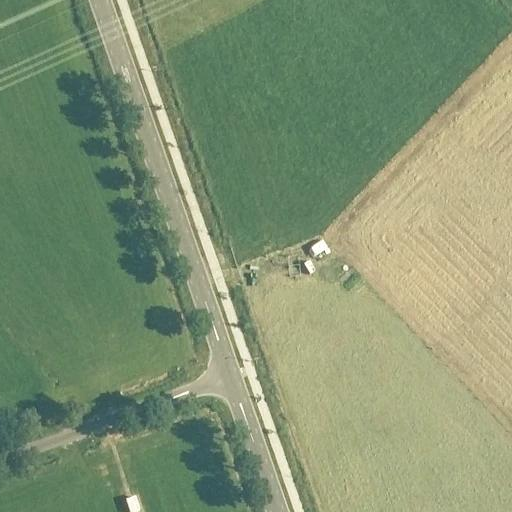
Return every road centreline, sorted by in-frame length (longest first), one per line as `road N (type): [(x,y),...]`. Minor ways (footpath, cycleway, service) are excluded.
road 1 (tertiary): [(229,381),(94,0)]
road 2 (unclassified): [(0,462),(229,381)]
road 3 (tertiary): [(273,511),(229,381)]
